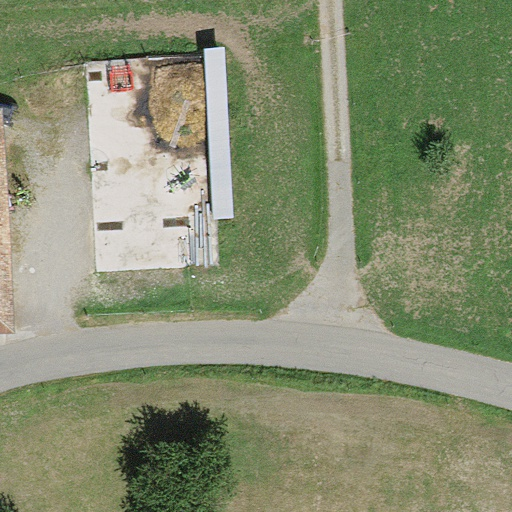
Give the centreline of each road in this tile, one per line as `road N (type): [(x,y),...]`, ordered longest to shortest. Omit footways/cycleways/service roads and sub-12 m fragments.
road 1 (residential): [(0,363),(153,339),(338,341),(511,387)]
road 2 (track): [(338,341),(343,212),(331,0)]
